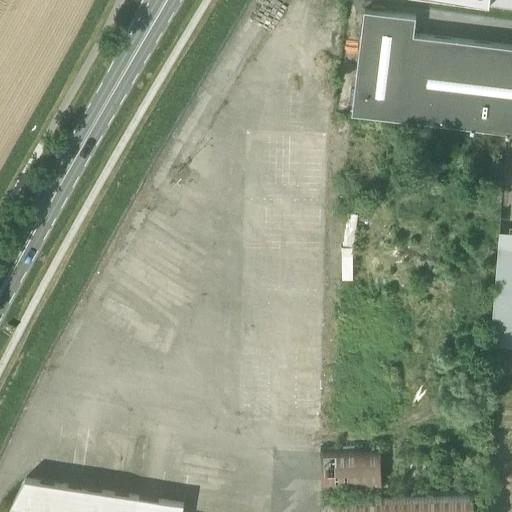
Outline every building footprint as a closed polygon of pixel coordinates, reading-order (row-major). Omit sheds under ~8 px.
[(352,112),(479,128),(511,131),(511,44),(479,41),(414,33),(416,15),(364,9),(352,112)] [(238,412),(321,414),(323,327),(340,328),(341,240),(325,240),(327,129),(244,127),(238,412)] [(511,231),(498,231),(491,345),(511,346),(511,231)] [(382,488),(381,445),(321,448),(323,490),(382,488)] [(183,511),(185,503),(27,478),(10,509),(9,511),(183,511)] [(324,511),(474,511),(473,487),(324,493),(324,511)]
